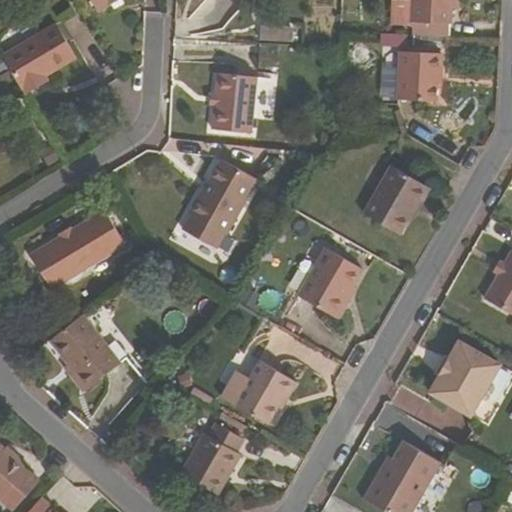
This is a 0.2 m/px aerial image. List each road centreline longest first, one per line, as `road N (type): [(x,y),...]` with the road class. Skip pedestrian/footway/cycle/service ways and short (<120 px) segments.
road 1 (residential): [(291,511),(507,131),(511,56)]
road 2 (residential): [(154,32),(149,118),(0,215)]
road 3 (residential): [(142,511),(11,397),(0,378)]
